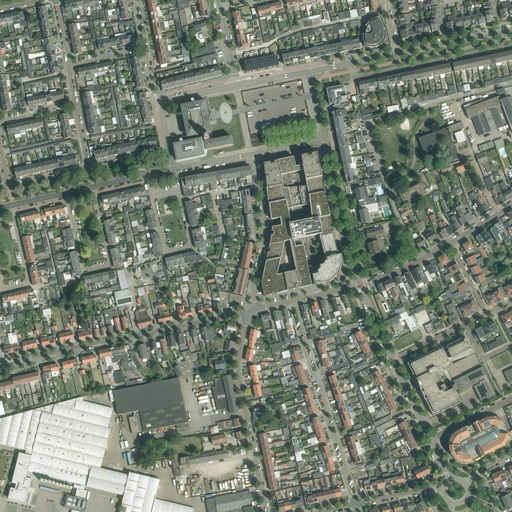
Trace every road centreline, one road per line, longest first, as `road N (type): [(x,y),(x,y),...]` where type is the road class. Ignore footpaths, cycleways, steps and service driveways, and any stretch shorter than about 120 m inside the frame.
road 1 (unclassified): [(511,84),(370,123),(420,260)]
road 2 (residential): [(0,366),(247,311)]
road 3 (residential): [(354,504),(295,300)]
road 4 (residential): [(266,511),(237,365),(247,311)]
road 5 (residential): [(65,193),(89,270),(109,260),(93,187)]
road 6 (residential): [(351,63),(356,77),(511,45)]
road 7 (residential): [(252,154),(264,225),(252,286),(257,309)]
road 8 (tertiary): [(360,285),(323,138)]
road 9 (residential): [(153,196),(163,247),(171,251),(190,245),(178,191)]
